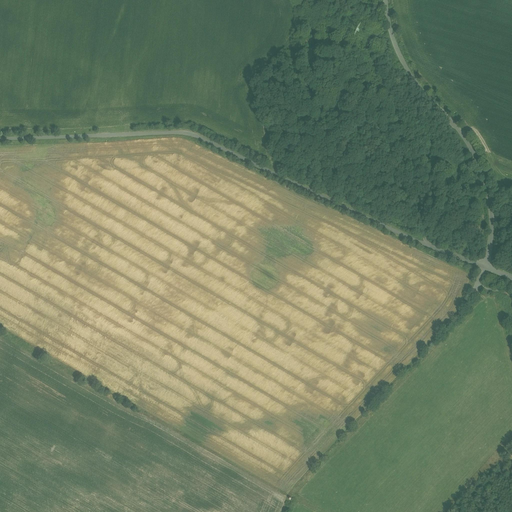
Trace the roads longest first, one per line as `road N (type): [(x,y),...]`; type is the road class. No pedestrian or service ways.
road 1 (unclassified): [(485,266),(192,134),(0,139)]
road 2 (unclassified): [(485,266),(490,204),(480,166),(411,78),(386,0)]
